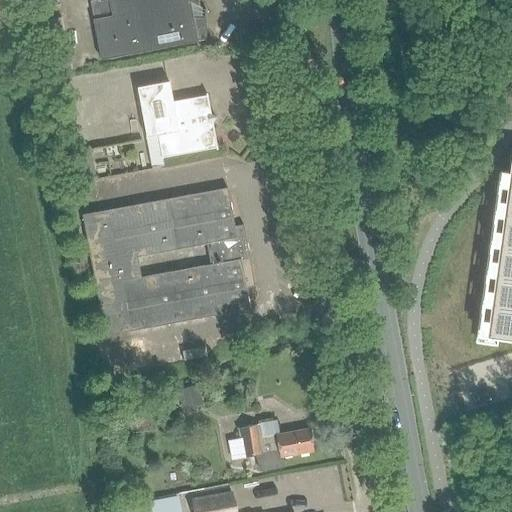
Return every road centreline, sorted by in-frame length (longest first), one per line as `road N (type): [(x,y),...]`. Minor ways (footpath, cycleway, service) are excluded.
road 1 (tertiary): [(397,386),(363,200),(343,0)]
road 2 (unclassified): [(337,311),(279,0)]
road 3 (residential): [(377,511),(356,400),(397,386)]
road 4 (tertiary): [(421,511),(397,386)]
